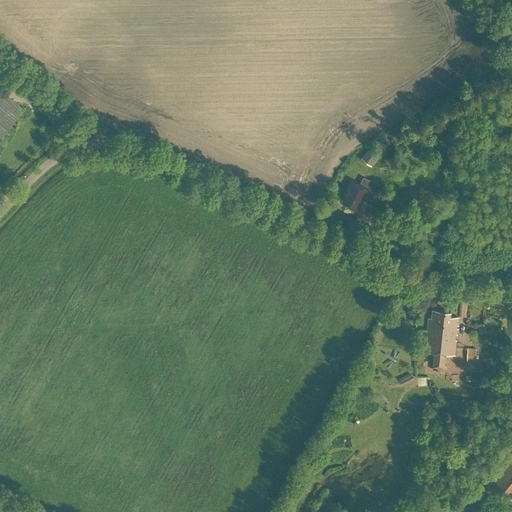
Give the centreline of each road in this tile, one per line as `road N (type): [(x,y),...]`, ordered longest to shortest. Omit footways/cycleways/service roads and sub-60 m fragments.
road 1 (unclassified): [(511,289),(474,291),(422,279),(125,146),(65,151),(0,213)]
road 2 (unknown): [(110,144),(59,121),(0,72)]
